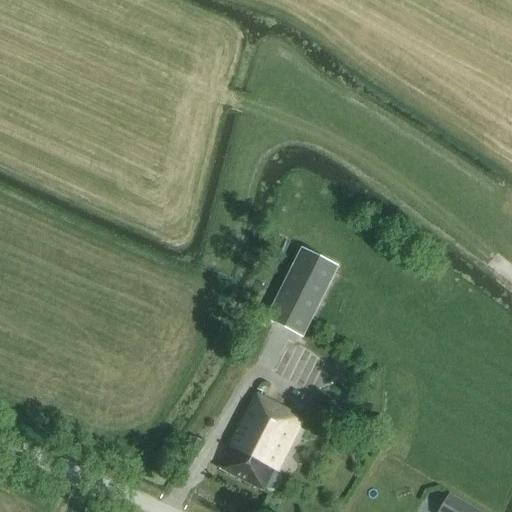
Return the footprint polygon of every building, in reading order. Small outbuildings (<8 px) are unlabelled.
[(339,266),(302,248),(266,320),(303,338),(339,266)] [(277,471),(302,421),(288,414),(290,412),(263,398),(265,394),(261,392),(259,396),(255,394),(228,447),(231,449),(227,455),(225,454),(218,468),(263,491),(274,470),(277,471)] [(385,434),(386,419),(369,418),(368,433),(385,434)] [(197,450),(201,441),(194,437),(190,446),(197,450)] [(479,511),(451,495),(441,511),(479,511)]
